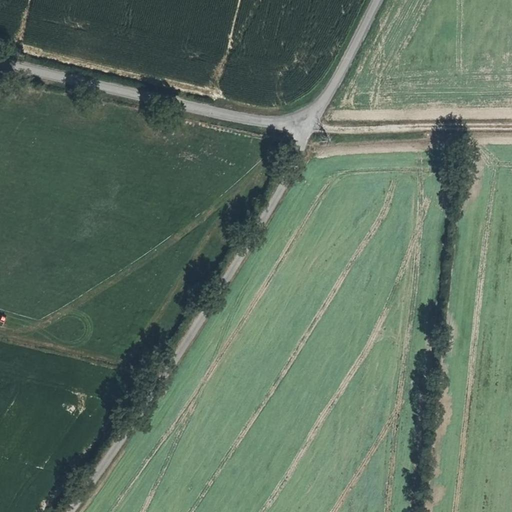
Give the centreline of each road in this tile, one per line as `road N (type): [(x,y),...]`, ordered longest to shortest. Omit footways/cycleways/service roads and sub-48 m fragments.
road 1 (unclassified): [(307,131),(199,323),(69,511)]
road 2 (unclassified): [(0,62),(307,131)]
road 3 (track): [(307,131),(511,128)]
road 4 (unclassified): [(307,131),(375,0)]
